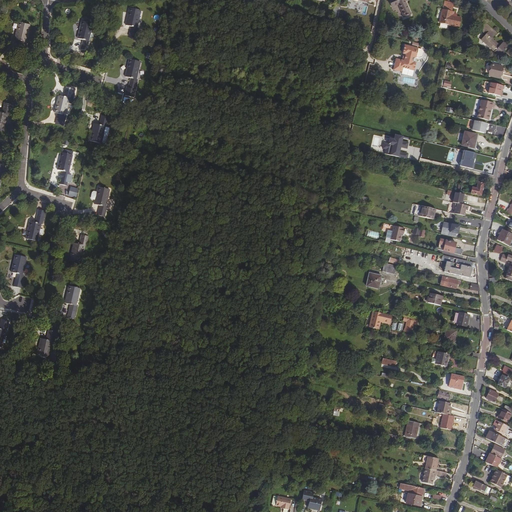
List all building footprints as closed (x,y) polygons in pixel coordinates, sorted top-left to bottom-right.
[(404,17),(411,14),(405,2),(404,0),(390,0),(389,1),(392,7),(398,5),(404,17)] [(452,12),(454,3),(450,2),(448,11),(443,9),(440,23),(459,27),(460,18),(456,17),(456,15),(454,14),(454,12),(452,12)] [(140,11),(129,8),(125,26),(131,27),(129,33),(136,35),(138,28),(137,28),(140,11)] [(92,24),(81,21),(77,39),(83,40),(81,46),(80,50),(87,51),(88,48),(90,41),(88,41),(90,36),(92,24)] [(30,24),(18,22),(14,39),(20,40),(18,47),(25,48),(27,42),(26,41),(30,24)] [(491,39),(496,33),(486,24),(481,30),(486,35),(481,40),(495,52),(493,54),(498,58),(508,47),(503,43),(500,46),(491,39)] [(421,50),(405,45),(403,54),(404,54),(402,61),(396,59),(393,70),(401,72),(402,68),(414,71),(416,63),(414,62),(415,58),(419,59),(423,57),(424,52),(421,50)] [(140,62),(129,60),(125,77),(130,78),(129,85),(136,86),(137,80),(136,79),(140,62)] [(492,64),(489,76),(499,79),(502,66),(492,64)] [(443,86),(450,88),(452,82),(444,80),(443,86)] [(503,86),(491,83),(488,94),(499,96),(501,89),(502,90),(503,86)] [(66,87),(63,97),(58,96),(54,113),(58,114),(56,121),(64,123),(66,116),(65,115),(68,103),(72,104),(73,99),(72,99),(75,89),(66,87)] [(481,100),(477,118),(488,121),(492,108),(493,108),(494,103),(481,100)] [(0,130),(3,131),(7,114),(9,114),(11,105),(4,103),(3,106),(2,113),(0,112),(0,130)] [(90,141),(101,144),(105,127),(106,127),(107,120),(100,119),(99,125),(94,124),(90,141)] [(472,131),(483,134),(485,129),(486,129),(487,124),(474,121),(472,131)] [(106,127),(105,127),(101,144),(105,145),(109,128),(106,127)] [(477,135),(464,132),(461,146),(474,149),(477,135)] [(408,149),(409,143),(405,142),(406,137),(400,136),(399,141),(392,139),(391,145),(387,144),(386,149),(389,150),(387,155),(410,160),(411,155),(402,153),(403,148),(408,149)] [(460,167),(483,172),(484,166),(473,164),(474,160),(473,159),(474,153),(465,151),(463,161),(461,161),(460,167)] [(72,155),(61,153),(57,170),(63,171),(60,182),(67,183),(70,173),(69,172),(72,155)] [(481,196),(483,184),(478,182),(477,189),(472,188),(471,194),(481,196)] [(109,190),(98,187),(94,205),(100,206),(98,215),(105,217),(107,207),(105,207),(109,190)] [(78,191),(71,189),(69,196),(76,198),(78,191)] [(464,194),(455,192),(452,203),(455,203),(461,205),(464,194)] [(359,203),(366,204),(368,194),(361,193),(359,203)] [(461,205),(455,203),(453,210),(456,210),(455,214),(465,216),(465,213),(464,213),(465,210),(469,211),(470,207),(461,205)] [(433,214),(434,209),(421,206),(419,217),(433,220),(434,215),(433,214)] [(26,239),(37,241),(41,224),(42,224),(46,211),(38,210),(35,223),(30,221),(26,239)] [(460,226),(444,222),(442,231),(456,234),(458,234),(460,226)] [(391,239),(391,240),(400,242),(401,234),(403,234),(405,229),(394,226),(392,232),(391,239)] [(69,260),(81,263),(85,246),(86,246),(88,235),(89,232),(82,230),(82,234),(79,244),(74,243),(69,260)] [(511,238),(511,234),(502,230),(497,240),(508,246),(511,238)] [(456,243),(440,240),(438,249),(443,251),(454,253),(456,243)] [(496,244),(493,251),(500,254),(503,247),(496,244)] [(26,257),(15,255),(11,272),(17,273),(14,284),(14,286),(21,288),(21,286),(24,275),(23,275),(26,257)] [(511,257),(508,255),(507,257),(503,255),(500,261),(505,263),(506,260),(511,262),(505,279),(511,281),(511,280),(511,257)] [(443,256),(442,261),(446,262),(444,272),(469,278),(473,263),(443,256)] [(384,263),(382,272),(395,275),(397,266),(384,263)] [(366,286),(378,289),(381,276),(369,273),(366,286)] [(442,277),(440,285),(455,288),(457,283),(459,284),(460,281),(442,277)] [(80,288),(69,286),(65,303),(70,304),(68,314),(75,316),(76,312),(77,306),(76,306),(80,288)] [(442,299),(443,296),(430,293),(428,303),(439,306),(441,299),(442,299)] [(372,311),(369,327),(378,330),(380,322),(388,324),(390,315),(372,311)] [(469,315),(459,313),(456,325),(467,327),(469,315)] [(407,320),(404,332),(412,334),(414,324),(414,321),(407,320)] [(454,342),(456,331),(446,329),(444,340),(454,342)] [(37,356),(48,359),(52,341),(53,341),(54,335),(47,334),(46,340),(41,339),(37,356)] [(449,355),(438,352),(436,359),(435,364),(446,367),(449,355)] [(511,369),(504,366),(502,371),(503,372),(508,374),(511,376),(511,369)] [(506,378),(508,374),(503,372),(497,385),(505,388),(509,379),(506,378)] [(451,374),(448,387),(461,390),(464,377),(451,374)] [(494,403),(498,394),(490,390),(486,399),(494,403)] [(446,394),(447,393),(439,391),(437,398),(448,401),(450,395),(446,394)] [(451,404),(439,401),(436,413),(443,414),(450,416),(452,408),(450,408),(451,404)] [(511,411),(511,409),(505,406),(503,410),(511,414),(511,411)] [(503,410),(502,409),(498,418),(507,422),(511,414),(503,410)] [(450,416),(443,414),(440,428),(450,430),(453,417),(450,416)] [(415,439),(419,423),(408,421),(404,437),(415,439)] [(509,427),(498,422),(494,430),(511,438),(511,431),(510,431),(508,435),(504,433),(505,429),(508,430),(509,427)] [(504,439),(491,432),(488,437),(486,436),(485,439),(501,446),(504,439)] [(509,441),(504,439),(501,446),(506,449),(509,441)] [(504,450),(494,445),(490,454),(500,459),(504,450)] [(490,454),(490,453),(485,463),(496,468),(501,459),(500,459),(490,454)] [(428,456),(425,468),(435,471),(436,471),(438,459),(434,458),(428,456)] [(425,468),(422,482),(432,484),(435,471),(425,468)] [(506,475),(496,470),(490,483),(500,487),(506,475)] [(487,487),(475,481),(473,486),(484,492),(487,487)] [(423,497),(425,489),(400,484),(399,488),(406,490),(406,489),(410,490),(409,494),(422,497),(423,497)] [(313,493),(304,491),(302,500),(309,502),(308,508),(319,511),(322,500),(312,498),(313,493)] [(409,494),(408,494),(406,503),(419,506),(422,497),(409,494)] [(277,497),(275,506),(283,507),(283,509),(289,510),(291,499),(277,497)]
